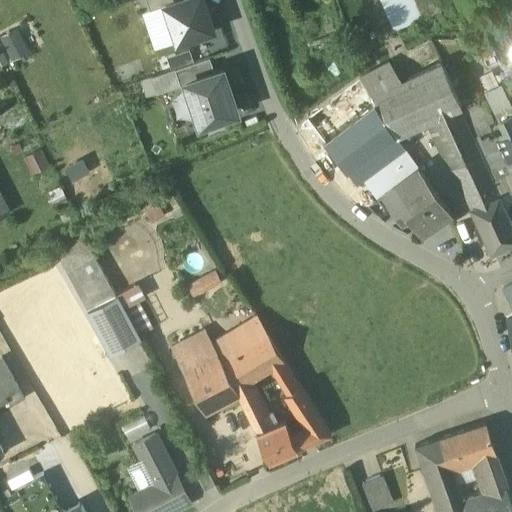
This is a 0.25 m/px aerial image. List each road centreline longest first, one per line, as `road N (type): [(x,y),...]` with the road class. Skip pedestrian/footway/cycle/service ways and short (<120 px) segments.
road 1 (residential): [(481,286),(417,262),(321,191),(287,135),(240,0)]
road 2 (residential): [(505,393),(218,511)]
road 3 (unknown): [(250,496),(163,378),(150,259)]
